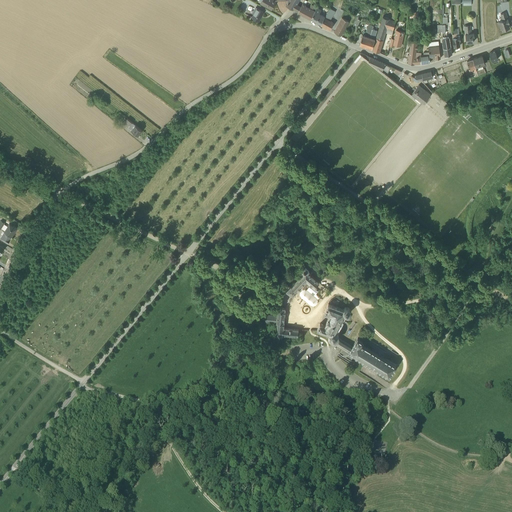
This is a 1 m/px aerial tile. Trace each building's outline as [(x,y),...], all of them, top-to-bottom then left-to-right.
[(258,0),(261,1),(260,3),(271,9),(276,0),(258,0)] [(293,9),(299,0),(286,0),(288,1),(286,5),(293,9)] [(304,0),(303,3),(298,12),(310,18),(315,10),(306,5),(305,4),(307,1),(305,0),(304,0)] [(321,10),(314,6),(312,9),(315,10),(310,18),(320,24),(325,16),(319,13),(321,10)] [(263,12),(255,7),(252,13),(253,14),(251,17),(258,21),(263,12)] [(335,11),(329,8),(325,16),(320,24),(330,30),(334,22),(330,20),(335,11)] [(498,21),(501,30),(509,27),(508,23),(509,23),(505,12),(500,14),(502,20),(498,21)] [(361,17),(356,15),(355,18),(352,27),(352,28),(352,29),(356,30),(361,17)] [(395,21),(395,20),(382,16),(372,50),(379,52),(385,32),(392,34),(395,21)] [(334,32),(340,35),(348,21),(341,17),(334,32)] [(366,47),(372,28),(374,23),(372,22),(372,23),(366,21),(365,23),(368,24),(367,29),(364,29),(359,44),(366,47)] [(447,32),(446,32),(446,23),(442,23),(442,34),(442,38),(441,38),(441,40),(443,48),(451,47),(449,37),(447,37),(447,32)] [(454,29),(454,23),(452,23),(452,29),(451,29),(451,37),(453,46),(460,45),(459,40),(460,40),(459,35),(459,34),(458,28),(454,29)] [(466,42),(473,41),(473,37),(474,37),(474,32),(471,33),(470,25),(463,25),(464,34),(465,34),(466,42)] [(377,30),(372,28),(366,47),(371,48),(372,48),(377,30)] [(391,37),(389,45),(394,46),(395,44),(401,46),(404,31),(395,29),(393,38),(391,37)] [(417,46),(417,41),(410,40),(407,63),(414,64),(420,63),(419,55),(421,55),(421,52),(416,51),(416,48),(417,48),(418,46),(417,46)] [(427,42),(428,46),(429,57),(435,56),(435,58),(440,58),(439,45),(438,41),(427,42)] [(451,47),(443,48),(445,56),(452,54),(451,47)] [(419,55),(420,63),(430,62),(429,51),(423,52),(423,54),(419,55)] [(498,58),(495,51),(489,53),(492,61),(498,58)] [(360,52),(353,61),(355,63),(362,55),(368,60),(370,57),(360,52)] [(481,65),(485,64),(482,55),(472,59),(476,71),(482,68),(481,65)] [(368,60),(387,74),(390,66),(370,57),(368,60)] [(468,69),(470,73),(470,74),(474,73),(475,76),(478,75),(476,71),(472,59),(467,61),(469,69),(468,69)] [(422,73),(414,75),(414,77),(421,80),(422,81),(424,83),(427,82),(426,79),(432,77),(431,71),(422,73)] [(419,84),(411,94),(414,96),(414,99),(419,102),(422,102),(422,103),(424,102),(431,94),(419,84)] [(126,119),(125,119),(123,120),(125,121),(129,125),(128,127),(131,130),(130,130),(134,133),(138,135),(142,130),(127,118),(126,119)] [(325,221),(311,210),(313,206),(300,196),(296,202),(308,212),(304,217),(319,228),(325,221)] [(0,228),(12,236),(17,227),(13,224),(12,225),(9,223),(7,225),(4,224),(5,222),(1,220),(0,220),(0,228)] [(0,228),(0,237),(8,242),(12,236),(0,228)] [(306,281),(315,287),(320,281),(310,273),(309,272),(310,270),(305,265),(300,269),(302,272),(286,291),(292,295),(306,281)] [(338,331),(337,330),(339,326),(342,327),(346,320),(343,318),(346,314),(348,314),(349,313),(350,311),(351,310),(350,308),(349,307),(348,306),(346,306),(345,306),(343,307),(343,308),(328,302),(324,312),(328,314),(324,324),(319,322),(316,329),(328,333),(328,334),(328,336),(330,338),(331,339),(334,339),(336,339),(337,338),(338,337),(339,334),(338,331)] [(282,333),(298,335),(299,328),(284,327),(286,308),(278,307),(277,314),(265,313),(264,322),(276,323),(278,330),(275,331),(276,336),(282,335),(282,333)] [(336,339),(334,339),(348,349),(348,350),(389,375),(396,363),(362,343),(364,339),(357,335),(352,344),(338,337),(337,338),(336,339)]
